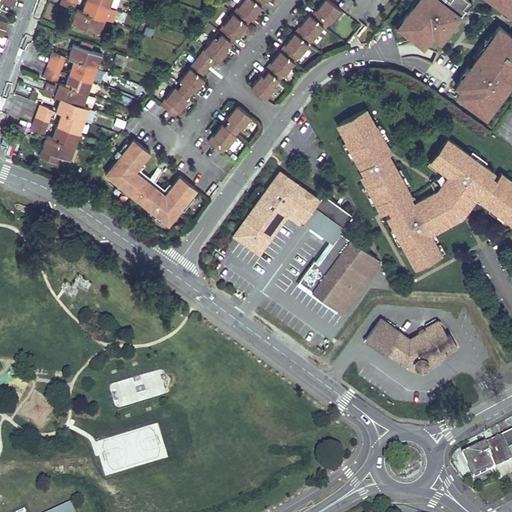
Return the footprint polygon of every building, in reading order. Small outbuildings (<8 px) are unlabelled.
[(71,0),(61,0),(60,3),(74,8),(76,2),(71,0)] [(90,0),(86,0),(82,11),(105,19),(109,7),(90,0)] [(242,0),(160,104),(175,115),(204,78),(201,76),(200,75),(213,57),(215,58),(218,61),(265,0),(242,0)] [(251,87),(265,98),(323,25),(325,27),(340,9),(329,0),(323,0),(311,15),(309,13),(251,87)] [(511,0),(418,0),(419,0),(421,2),(416,9),(414,7),(413,7),(405,20),(402,23),(410,28),(407,32),(420,41),(421,40),(427,44),(434,34),(441,39),(446,31),(448,33),(451,29),(461,14),(462,14),(460,12),(468,0),(494,0),(498,3),(499,4),(501,2),(507,6),(505,8),(511,12),(511,32),(511,34),(500,26),(494,33),(490,38),(492,40),(478,59),(476,58),(471,64),(471,65),(473,66),(468,73),(466,72),(463,76),(456,85),(462,89),(457,95),(466,101),(468,98),(476,103),(474,105),(479,109),(485,113),(498,96),(500,97),(504,91),(505,90),(503,89),(511,76),(511,0)] [(421,2),(419,0),(418,0),(415,0),(411,6),(413,7),(414,7),(416,9),(421,2)] [(468,0),(460,12),(462,14),(461,14),(463,16),(474,2),(471,0),(468,0)] [(511,12),(505,8),(507,6),(501,2),(499,4),(498,3),(496,5),(511,16),(511,12)] [(109,7),(105,19),(112,21),(116,10),(109,7)] [(76,9),(72,22),(81,26),(87,28),(100,32),(105,19),(82,11),(76,9)] [(407,32),(410,28),(402,23),(405,20),(402,18),(395,28),(405,35),(407,32)] [(0,27),(5,30),(8,22),(0,19),(0,27)] [(451,29),(448,33),(446,31),(441,39),(445,42),(454,31),(451,29)] [(492,40),(490,38),(494,33),(491,31),(473,56),(476,58),(478,59),(492,40)] [(81,40),(79,46),(91,50),(93,45),(81,40)] [(74,59),(97,67),(102,69),(104,65),(98,63),(101,54),(91,50),(79,46),(73,44),(69,57),(74,59)] [(66,55),(52,50),(50,57),(63,62),(66,55)] [(113,61),(123,65),(126,57),(117,53),(113,61)] [(63,62),(50,57),(48,63),(61,68),(63,62)] [(213,57),(200,75),(201,76),(215,58),(213,57)] [(69,71),(92,80),(97,67),(74,59),(69,71)] [(473,66),(471,65),(471,64),(469,62),(460,74),(463,76),(466,72),(468,73),(473,66)] [(61,68),(48,63),(45,70),(59,75),(61,68)] [(59,75),(45,70),(43,76),(56,81),(59,75)] [(65,84),(87,92),(88,90),(91,81),(92,80),(69,71),(65,84)] [(511,76),(503,89),(505,90),(504,91),(507,93),(511,85),(511,76)] [(91,81),(88,90),(94,92),(98,84),(91,81)] [(65,84),(59,82),(55,95),(61,97),(65,84)] [(65,84),(61,97),(83,105),(87,92),(65,84)] [(61,112),(84,120),(85,119),(89,107),(83,105),(61,97),(57,106),(56,110),(61,112)] [(468,98),(466,101),(465,102),(477,112),(479,109),(474,105),(476,103),(468,98)] [(40,103),(37,110),(51,115),(53,108),(40,103)] [(237,104),(208,141),(222,152),(251,116),(237,104)] [(89,107),(85,119),(90,121),(94,109),(89,107)] [(511,180),(500,172),(496,179),(492,176),(494,172),(447,137),(430,161),(444,171),(443,171),(443,172),(442,172),(441,172),(440,173),(439,173),(439,174),(438,174),(437,174),(437,175),(436,175),(436,176),(435,176),(435,177),(434,177),(433,178),(433,179),(432,179),(432,180),(431,180),(431,181),(430,182),(435,191),(413,202),(391,158),(388,160),(385,155),(391,152),(375,124),(365,108),(337,124),(346,140),(345,141),(363,173),(360,175),(382,213),(389,209),(391,213),(387,216),(415,267),(441,253),(430,233),(458,217),(456,215),(466,203),(469,205),(475,196),(480,190),(484,194),(480,200),(511,223),(511,180)] [(49,121),(51,115),(37,110),(35,116),(49,121)] [(57,124),(80,133),(84,120),(61,112),(57,124)] [(46,128),(49,121),(35,116),(33,123),(46,128)] [(113,125),(124,128),(125,119),(115,117),(113,125)] [(44,134),(46,128),(33,123),(30,129),(44,134)] [(57,124),(52,137),(75,145),(80,133),(57,124)] [(59,154),(70,158),(75,145),(52,137),(47,135),(45,139),(42,148),(59,154)] [(117,158),(105,174),(111,179),(125,189),(149,208),(162,219),(168,224),(181,208),(192,194),(196,188),(179,175),(172,185),(165,194),(135,170),(142,161),(150,152),(133,138),(128,144),(117,158)] [(117,158),(128,144),(126,142),(115,156),(117,158)] [(59,154),(42,148),(40,155),(56,161),(59,154)] [(145,164),(142,161),(135,170),(165,194),(172,185),(169,183),(164,189),(140,170),(145,164)] [(319,199),(280,170),(234,234),(259,253),(290,210),(304,221),(319,199)] [(111,179),(109,181),(123,192),(125,189),(111,179)] [(194,197),(192,194),(181,208),(183,210),(194,197)] [(353,215),(324,194),(304,221),(334,242),(318,263),(314,260),(299,281),(343,313),(380,263),(376,260),(377,259),(341,232),(353,215)] [(149,208),(147,211),(160,222),(162,219),(149,208)] [(429,366),(440,360),(439,357),(457,347),(449,334),(447,335),(441,324),(428,331),(427,329),(417,335),(415,338),(412,341),(409,339),(380,318),(366,338),(405,366),(413,361),(414,362),(414,364),(415,367),(417,368),(419,369),(421,369),(424,369),(425,368),(427,365),(429,366)] [(109,385),(117,408),(168,391),(160,367),(109,385)] [(511,457),(508,448),(511,445),(511,429),(462,453),(473,477),(511,459),(511,457)] [(74,511),(70,503),(49,511),(74,511)]
